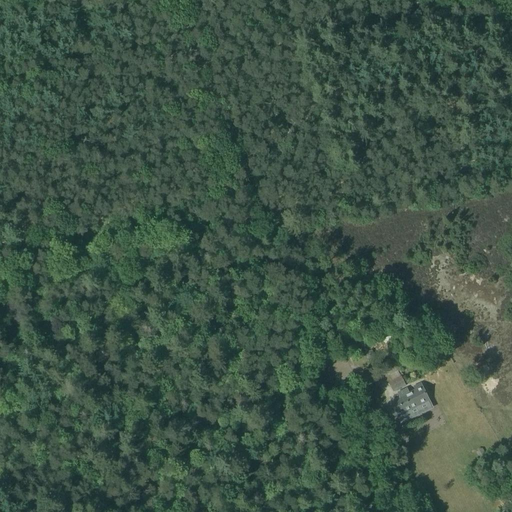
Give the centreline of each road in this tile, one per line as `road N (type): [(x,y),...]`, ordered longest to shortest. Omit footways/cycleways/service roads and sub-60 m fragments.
road 1 (track): [(0,274),(511,168)]
road 2 (track): [(0,409),(116,511)]
